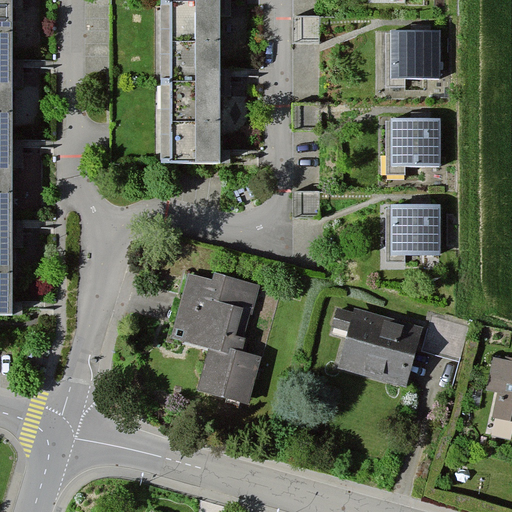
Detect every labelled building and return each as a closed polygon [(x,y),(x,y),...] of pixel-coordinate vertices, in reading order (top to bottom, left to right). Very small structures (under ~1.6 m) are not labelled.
[(0,0),(0,324),(14,325),(14,0),(0,0)] [(225,173),(224,0),(161,0),(162,173),(225,173)] [(296,16),(297,37),(319,36),(318,15),(296,16)] [(441,39),(389,40),(390,85),(442,84),(441,39)] [(18,59),(17,104),(39,105),(40,59),(18,59)] [(442,124),(390,125),(391,170),(443,169),(442,124)] [(321,213),(322,194),(297,193),(296,212),(321,213)] [(441,213),(389,214),(390,259),(442,258),(441,213)] [(210,287),(189,280),(169,342),(209,355),(197,393),(247,409),(262,362),(240,355),(260,292),(213,277),(210,287)] [(419,335),(353,317),(336,377),(403,395),(419,335)] [(511,364),(493,360),(485,396),(496,399),(491,424),(511,429),(511,364)]
